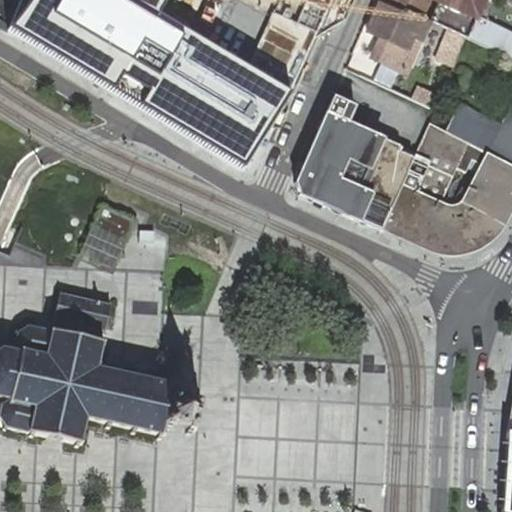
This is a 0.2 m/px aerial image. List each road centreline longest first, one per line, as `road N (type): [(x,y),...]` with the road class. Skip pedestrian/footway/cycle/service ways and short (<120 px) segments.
road 1 (residential): [(265,201),(0,46)]
road 2 (residential): [(485,299),(265,201)]
road 3 (secondary): [(485,299),(445,348),(439,511)]
road 4 (residential): [(265,201),(357,0)]
road 5 (secondary): [(471,511),(485,299)]
